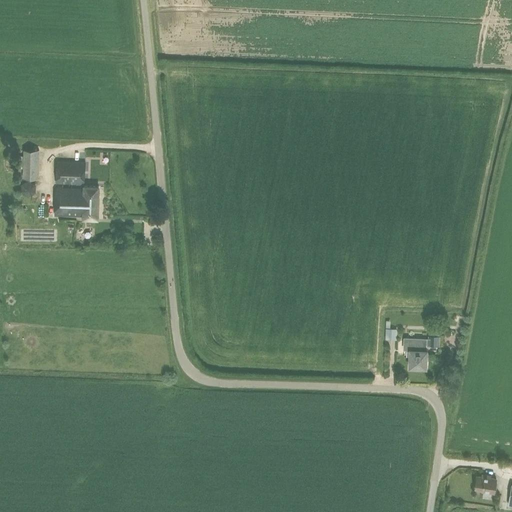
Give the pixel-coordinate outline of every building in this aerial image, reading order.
[(18,165),(23,165),(23,178),(39,178),(39,149),(24,149),(23,156),(18,155),(18,165)] [(55,183),(85,184),(86,161),(56,161),(55,183)] [(84,186),(84,188),(56,187),(54,216),(83,216),(83,218),(98,218),(99,187),(84,186)] [(427,350),(427,346),(440,346),(440,337),(428,336),(428,338),(404,337),(403,350),(410,350),(409,367),(410,367),(410,370),(425,370),(425,368),(426,368),(427,350)] [(495,494),(497,479),(491,478),(491,476),(483,475),(482,477),(477,476),(475,489),(483,491),(483,492),(495,494)]
